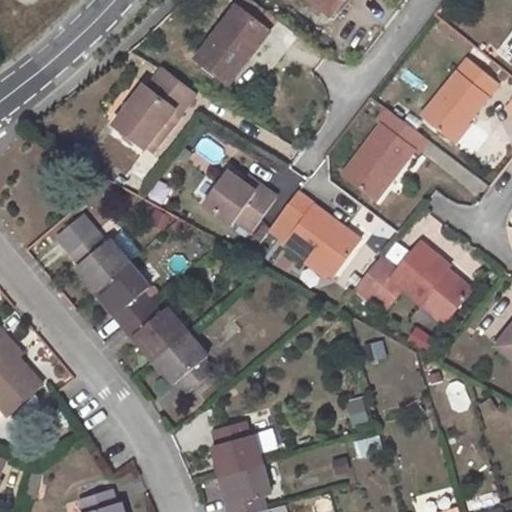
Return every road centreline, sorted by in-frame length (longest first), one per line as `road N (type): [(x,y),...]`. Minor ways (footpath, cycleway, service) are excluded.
road 1 (residential): [(181,511),(176,489),(119,396),(0,256)]
road 2 (residential): [(428,0),(308,156)]
road 3 (secondary): [(123,0),(0,106)]
